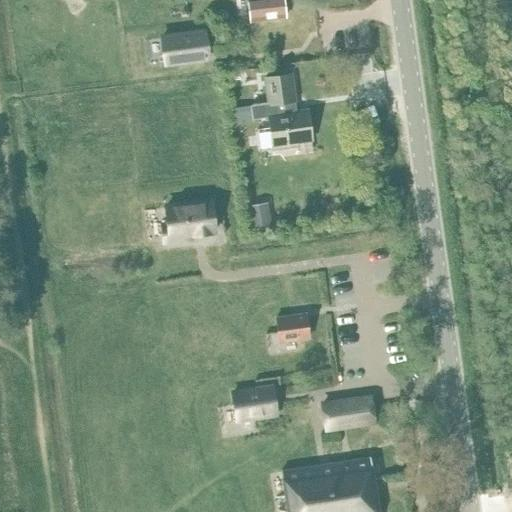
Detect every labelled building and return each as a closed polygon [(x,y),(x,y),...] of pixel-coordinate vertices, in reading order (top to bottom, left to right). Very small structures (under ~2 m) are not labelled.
[(283,0),(248,0),(251,21),(286,17),(283,0)] [(203,31),(161,37),(165,64),(207,58),(203,31)] [(266,103),(250,105),(252,119),(267,117),(271,151),(298,148),(297,143),(311,141),(307,110),(296,111),(291,74),(263,78),(266,103)] [(168,223),(170,240),(216,234),(212,204),(188,207),(188,203),(161,206),(163,224),(168,223)] [(267,205),(249,208),(253,228),(270,225),(267,205)] [(306,314),(274,318),(278,343),(309,338),(306,314)] [(260,389),(232,393),(236,419),(275,414),(271,385),(260,386),(260,389)] [(371,398),(324,404),(327,428),(374,422),(371,398)] [(377,511),(369,459),(281,472),(286,511),(377,511)]
